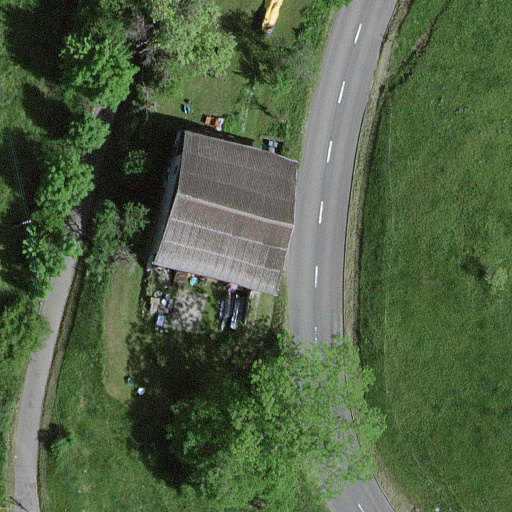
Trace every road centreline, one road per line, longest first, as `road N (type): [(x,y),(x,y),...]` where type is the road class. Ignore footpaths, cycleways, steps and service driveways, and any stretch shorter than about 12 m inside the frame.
road 1 (unclassified): [(136,0),(41,356),(23,472),(27,511)]
road 2 (secondary): [(361,511),(332,455),(311,338),(328,133),(362,0)]
